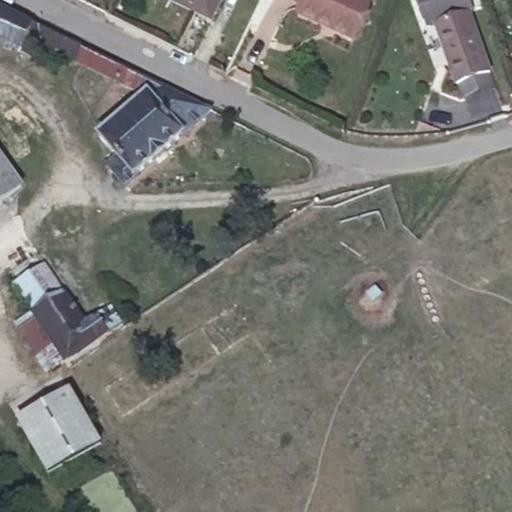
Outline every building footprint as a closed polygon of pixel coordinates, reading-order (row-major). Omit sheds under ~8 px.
[(169,0),(211,21),(221,0),(169,0)] [(364,0),(302,0),(298,9),(337,27),(335,31),(352,39),(369,2),(364,0)] [(34,22),(0,4),(0,44),(21,53),(34,22)] [(337,27),(298,9),(297,13),(335,31),(337,27)] [(490,73),(470,13),(435,23),(456,86),(490,73)] [(34,60),(49,29),(34,22),(21,53),(34,60)] [(125,187),(212,110),(88,49),(81,65),(143,95),(98,134),(123,162),(112,172),(125,187)] [(0,200),(22,186),(0,154),(0,200)] [(83,322),(44,264),(13,283),(65,361),(119,324),(108,307),(83,322)] [(16,423),(50,474),(100,441),(67,390),(16,423)] [(81,486),(92,511),(130,511),(113,472),(81,486)]
